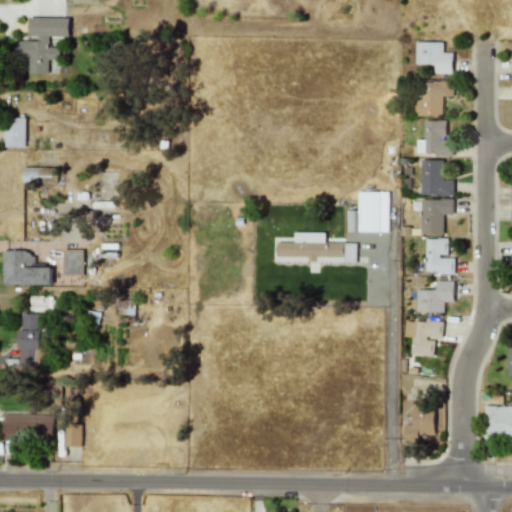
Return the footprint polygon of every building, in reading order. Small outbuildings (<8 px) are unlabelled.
[(69,18),(29,17),(28,36),(37,36),(37,41),(14,41),(14,61),(28,61),(28,73),(48,73),(48,57),(58,58),(59,37),(69,37),(69,18)] [(443,42),(416,42),(416,64),(435,64),(435,73),(453,74),(453,52),(443,52),(443,42)] [(419,81),(418,116),(443,116),(444,96),(451,96),(451,81),(419,81)] [(25,148),(26,118),(4,117),(3,147),(25,148)] [(424,155),(453,155),(453,139),(446,139),(447,121),(425,120),(424,155)] [(443,160),(421,160),(421,195),(454,195),(454,180),(442,180),(443,160)] [(23,184),(53,183),(53,175),(49,175),(48,167),(22,168),(23,184)] [(388,192),(358,192),(358,231),(388,231),(388,192)] [(453,215),(453,199),(421,199),(420,234),(443,235),(443,215),(453,215)] [(277,242),(277,261),(355,263),(356,243),(325,242),(325,233),(294,232),(294,242),(277,242)] [(426,238),(425,273),(454,273),(454,257),(448,257),(448,239),(426,238)] [(62,274),(82,274),(82,250),(62,249),(62,274)] [(2,285),(51,285),(51,266),(34,266),(34,252),(3,251),(2,285)] [(443,312),(443,302),(454,302),(454,281),(436,281),(436,290),(416,290),(416,312),(443,312)] [(52,310),(53,296),(31,296),(30,310),(52,310)] [(20,366),(35,366),(35,349),(42,350),(42,313),(20,313),(20,366)] [(414,320),(411,354),(432,356),(434,338),(440,338),(442,322),(414,320)] [(511,445),(511,405),(484,405),(483,436),(511,436),(511,445)] [(435,435),(435,408),(412,408),(412,425),(404,424),(404,441),(419,441),(419,435),(435,435)] [(53,436),(53,414),(2,414),(2,439),(45,439),(45,436),(53,436)] [(81,446),(81,423),(65,423),(65,447),(81,446)]
